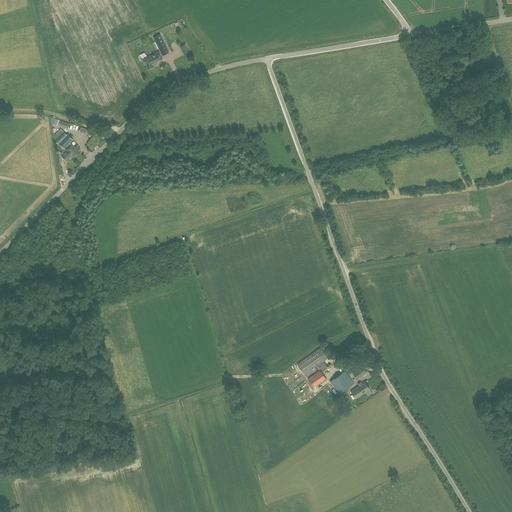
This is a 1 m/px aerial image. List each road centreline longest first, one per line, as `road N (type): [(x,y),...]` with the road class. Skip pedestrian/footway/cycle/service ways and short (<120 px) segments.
road 1 (unclassified): [(469,511),(377,364),(266,58)]
road 2 (unclassified): [(0,252),(156,96),(211,70),(266,58)]
road 3 (unclassified): [(266,58),(409,36)]
